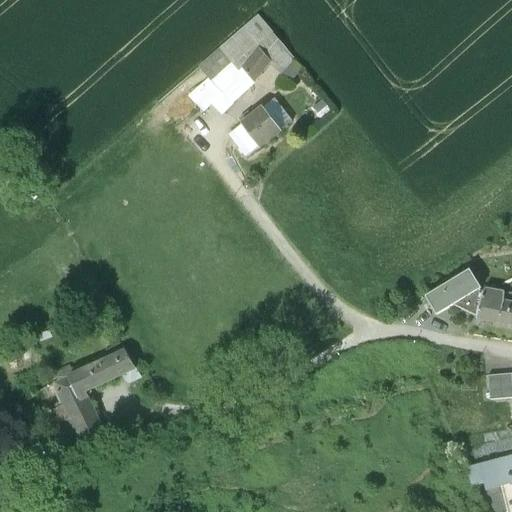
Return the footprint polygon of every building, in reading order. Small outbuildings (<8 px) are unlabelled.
[(307,90),(317,79),(275,28),(239,61),(218,79),(225,88),(208,105),(222,121),(229,114),(236,121),(270,91),(272,94),(289,74),(307,90)] [(248,145),(266,167),(310,132),(292,110),(248,145)] [(441,305),(452,324),(468,314),(491,325),(497,300),(493,298),(495,297),(484,279),(441,305)] [(496,326),(511,329),(511,299),(498,297),(497,300),(491,325),(491,326),(496,326)] [(85,412),(101,448),(123,440),(104,398),(153,375),(144,359),(76,391),(85,412)] [(511,381),(502,383),(504,407),(511,406),(511,381)] [(101,448),(85,412),(74,416),(91,453),(101,448)] [(511,467),(492,473),(498,495),(511,491),(511,467)]
